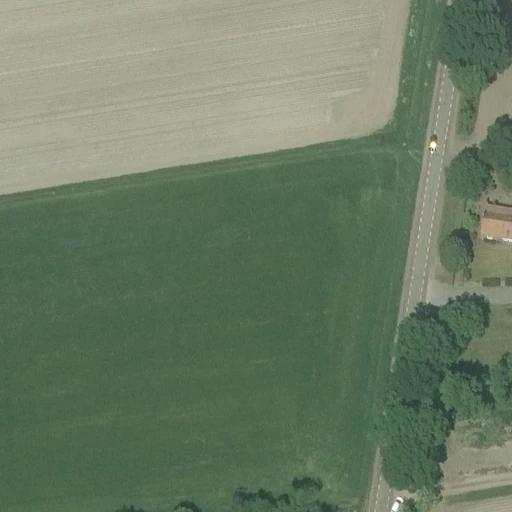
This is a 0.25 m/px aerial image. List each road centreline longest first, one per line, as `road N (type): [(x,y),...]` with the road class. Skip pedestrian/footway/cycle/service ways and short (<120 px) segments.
road 1 (tertiary): [(379,511),(460,0)]
road 2 (track): [(382,494),(511,479)]
